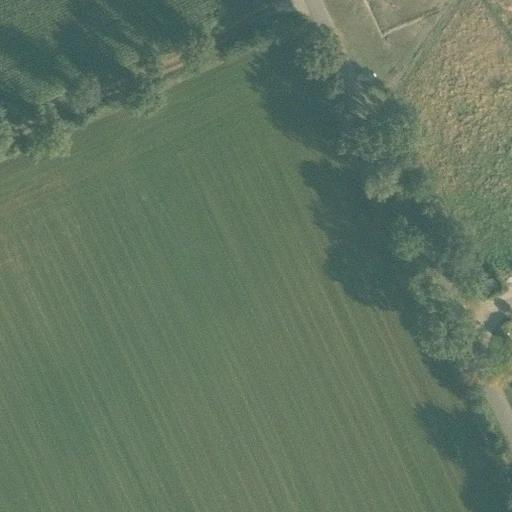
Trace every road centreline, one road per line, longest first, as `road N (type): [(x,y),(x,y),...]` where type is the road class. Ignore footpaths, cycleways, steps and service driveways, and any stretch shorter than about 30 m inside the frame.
road 1 (unclassified): [(511,438),(309,0)]
road 2 (track): [(300,0),(0,136)]
